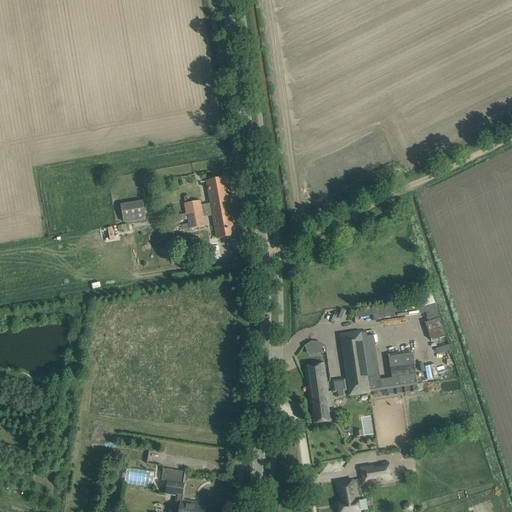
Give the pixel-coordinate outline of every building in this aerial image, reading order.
[(91,173),(86,177),(90,182),(95,178),(91,173)] [(207,181),(212,208),(228,206),(224,178),(207,181)] [(160,193),(157,191),(149,193),(151,202),(159,201),(161,198),(160,193)] [(121,203),(123,222),(146,219),(143,200),(121,203)] [(202,210),(200,200),(184,202),(186,213),(202,210)] [(234,236),(228,206),(212,208),(217,238),(234,236)] [(204,225),(202,210),(186,213),(187,215),(180,216),(181,221),(188,220),(189,228),(204,225)] [(423,298),(427,307),(436,302),(432,294),(423,298)] [(431,340),(446,337),(442,318),(427,321),(431,340)] [(401,396),(400,388),(404,387),(405,395),(409,395),(409,387),(412,386),(413,394),(418,393),(417,383),(412,353),(389,357),(392,378),(380,380),(373,335),(366,337),(366,330),(340,334),(340,337),(347,396),(370,393),(370,391),(387,389),(389,398),(393,398),(392,389),(396,388),(396,397),(401,396)] [(438,354),(451,351),(449,343),(436,346),(438,354)] [(332,392),(327,392),(323,364),(305,366),(313,424),(331,421),(328,401),(333,400),(332,392)] [(428,368),(430,380),(446,377),(444,365),(428,368)] [(446,370),(447,379),(459,377),(457,368),(446,370)] [(345,397),(344,391),(347,391),(345,379),(332,381),(334,393),(337,392),(337,398),(345,397)] [(363,482),(361,469),(360,469),(363,483),(382,480),(383,481),(392,480),(391,473),(390,473),(389,467),(390,466),(389,463),(382,464),(382,466),(372,467),(374,480),(363,482)] [(162,481),(168,481),(166,494),(183,496),(186,472),(163,469),(162,481)] [(339,511),(359,511),(357,499),(356,500),(352,480),(336,483),(338,492),(339,492),(340,502),(338,503),(339,511)] [(179,511),(202,511),(203,508),(195,507),(196,504),(197,504),(181,501),(179,511)]
